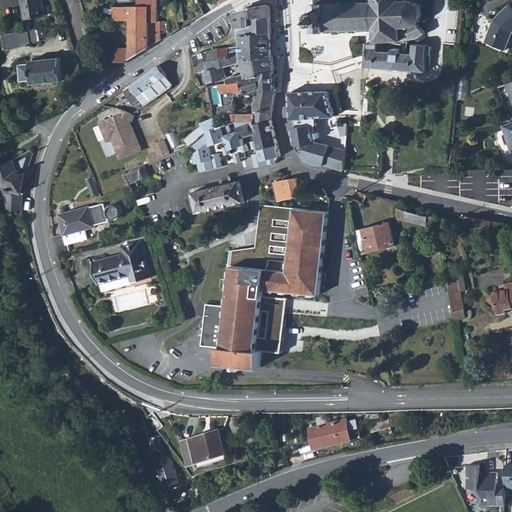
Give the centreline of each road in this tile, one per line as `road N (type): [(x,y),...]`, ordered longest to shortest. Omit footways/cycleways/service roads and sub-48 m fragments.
road 1 (tertiary): [(109,84),(53,138),(37,210),(62,303),(108,365),(150,390),(201,404),(511,397)]
road 2 (residential): [(511,215),(317,177),(289,159),(278,118),(280,0)]
road 3 (tertiary): [(209,511),(345,463),(511,436)]
road 4 (tertiary): [(244,0),(109,84)]
